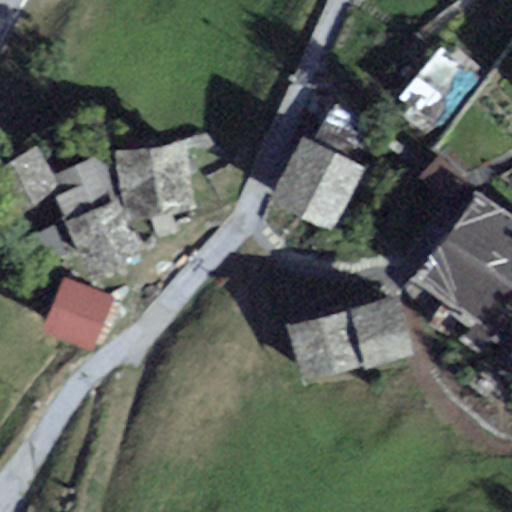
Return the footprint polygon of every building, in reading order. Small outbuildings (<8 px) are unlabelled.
[(303,137),(272,194),(328,224),(359,167),(303,137)] [(181,139),(114,150),(125,217),(192,206),(181,139)] [(0,164),(0,170),(23,211),(55,193),(30,148),(0,164)] [(98,152),(54,173),(72,210),(116,189),(98,152)] [(511,208),(479,187),(419,277),(488,323),(511,287),(511,208)] [(114,197),(64,221),(91,278),(141,255),(114,197)] [(399,292),(290,321),(307,381),(415,352),(399,292)]
